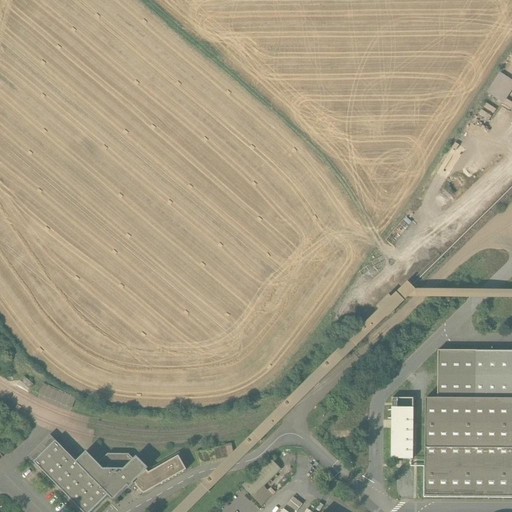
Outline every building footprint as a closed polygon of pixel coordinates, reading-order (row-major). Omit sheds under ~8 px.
[(497,100),(510,80),(498,72),(485,92),(497,100)] [(481,102),(477,110),(491,117),(495,109),(481,102)] [(511,500),(511,350),(446,350),(445,400),(425,400),(424,500),(511,500)] [(71,410),(76,396),(42,383),(37,396),(71,410)] [(413,395),(386,397),(387,412),(392,411),(393,423),(402,422),(401,415),(407,415),(406,408),(414,408),(413,395)] [(144,495),(187,471),(178,456),(149,473),(146,471),(148,469),(136,457),(133,460),(129,455),(107,455),(98,464),(86,453),(76,463),(50,436),(28,458),(81,511),(91,511),(108,496),(113,501),(124,491),(122,488),(126,486),(129,489),(135,484),(136,486),(135,487),(138,490),(136,492),(140,496),(142,493),(144,495)] [(242,486),(253,497),(280,470),(269,459),(242,486)]
